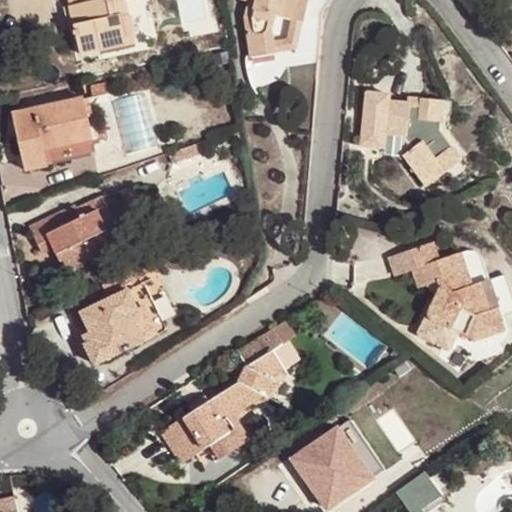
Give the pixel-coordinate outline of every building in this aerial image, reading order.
[(68,0),(70,5),(74,26),(81,54),(101,50),(99,42),(126,36),(121,15),(129,13),(125,0),(68,0)] [(249,0),(245,16),(251,56),(276,52),(274,40),(272,25),(276,12),(292,16),(304,19),(308,0),(249,0)] [(70,27),(74,26),(70,5),(65,6),(70,27)] [(135,42),(129,13),(121,15),(126,36),(99,42),(101,50),(135,42)] [(304,19),(292,16),(287,38),(274,40),(276,52),(297,49),(304,19)] [(90,87),(92,95),(109,92),(107,84),(90,87)] [(389,95),(366,93),(362,145),(385,147),(386,134),(406,136),(414,148),(403,156),(425,186),(447,170),(461,159),(462,158),(441,129),(444,100),(420,98),(420,104),(408,102),(389,100),(389,95)] [(83,98),(33,110),(37,128),(17,132),(22,154),(92,139),(93,143),(106,140),(102,122),(89,125),(83,98)] [(451,101),(444,100),(441,129),(462,158),(468,154),(448,128),(451,101)] [(37,128),(33,110),(13,114),(17,132),(37,128)] [(400,150),(403,156),(414,148),(406,136),(386,134),(385,147),(385,149),(400,150)] [(92,139),(22,154),(25,169),(95,154),(93,143),(92,139)] [(196,145),(172,153),(175,162),(199,154),(196,145)] [(461,159),(447,170),(455,180),(468,170),(461,159)] [(121,191),(125,204),(144,199),(140,185),(121,191)] [(444,185),(427,189),(434,197),(445,189),(444,185)] [(103,196),(92,202),(106,231),(117,226),(103,196)] [(106,231),(92,202),(77,208),(76,206),(30,226),(42,253),(54,247),(64,271),(92,258),(93,261),(115,251),(106,231)] [(433,243),(393,256),(400,274),(414,270),(420,288),(429,284),(433,290),(438,293),(428,317),(432,319),(456,330),(461,333),(459,348),(462,354),(468,358),(475,359),(503,350),(501,345),(505,343),(510,335),(510,328),(505,330),(501,317),(507,316),(511,313),(511,297),(505,275),(489,280),(482,258),(475,251),(468,251),(439,260),(433,243)] [(396,275),(400,274),(393,256),(390,257),(396,275)] [(145,265),(104,284),(111,298),(82,312),(95,340),(86,344),(96,365),(157,335),(156,333),(167,328),(145,282),(130,289),(127,284),(149,273),(145,265)] [(505,330),(510,328),(507,316),(501,317),(505,330)] [(456,330),(432,319),(425,333),(449,345),(456,330)] [(239,382),(161,431),(181,463),(211,444),(220,459),(244,443),(228,419),(233,416),(266,395),(270,397),(277,380),(272,377),(286,368),(274,350),(280,346),(297,335),(287,321),(238,351),(247,366),(239,382)] [(280,346),(274,350),(286,368),(292,365),(280,346)] [(228,419),(244,443),(249,441),(233,416),(228,419)] [(338,427),(328,434),(351,467),(361,460),(338,427)] [(328,434),(293,458),(303,474),(313,467),(325,484),(351,467),(328,434)] [(313,467),(303,474),(316,491),(325,484),(313,467)] [(399,488),(414,511),(418,511),(445,495),(428,469),(399,488)]
